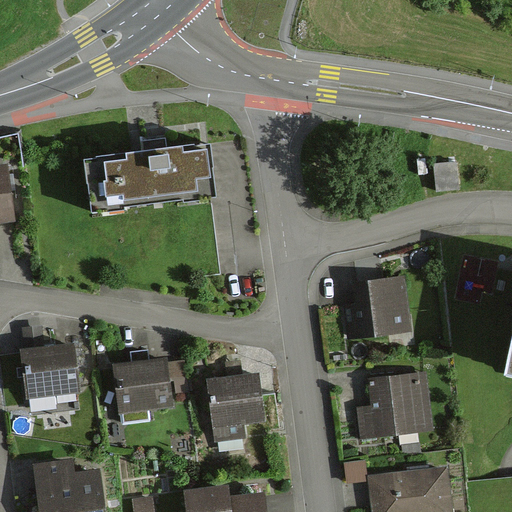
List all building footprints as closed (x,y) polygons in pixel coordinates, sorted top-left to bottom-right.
[(143,141),(144,148),(101,154),(101,158),(88,160),(94,212),(223,196),(217,144),(190,147),(189,143),(169,145),(168,138),(143,141)] [(460,160),(437,163),(440,193),(464,190),(460,160)] [(0,223),(19,221),(12,163),(0,163),(0,223)] [(344,306),(348,340),(418,332),(411,277),(356,284),(359,304),(344,306)] [(80,397),(75,349),(21,355),(27,403),(80,397)] [(154,421),(153,411),(178,408),(171,358),(114,366),(121,416),(123,415),(125,424),(154,421)] [(374,407),(359,409),(363,440),(436,431),(429,372),(371,379),(374,407)] [(264,373),(211,380),(218,442),(250,438),(249,425),(270,423),(264,373)] [(74,462),(34,467),(39,511),(106,511),(102,473),(75,476),(74,462)] [(456,511),(452,468),(368,477),(372,511),(456,511)] [(235,511),(234,498),(233,487),(187,492),(189,511),(235,511)] [(271,511),(269,494),(234,498),(235,511),(271,511)] [(155,511),(154,497),(135,499),(136,511),(155,511)]
